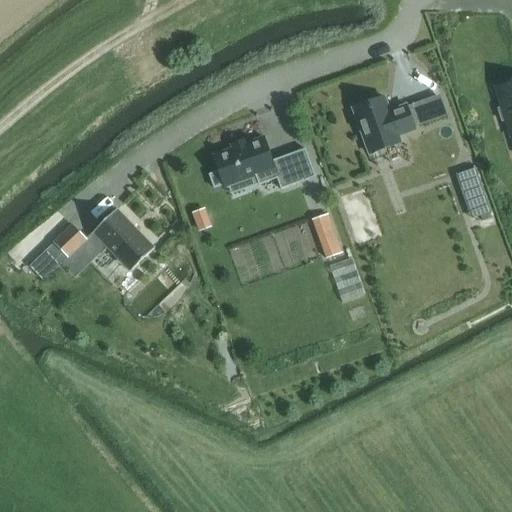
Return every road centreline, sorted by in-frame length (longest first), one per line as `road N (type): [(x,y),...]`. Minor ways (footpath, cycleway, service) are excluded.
road 1 (residential): [(15,258),(153,144),(249,94),(384,47),(408,28),(420,0)]
road 2 (track): [(0,142),(84,67),(190,0)]
